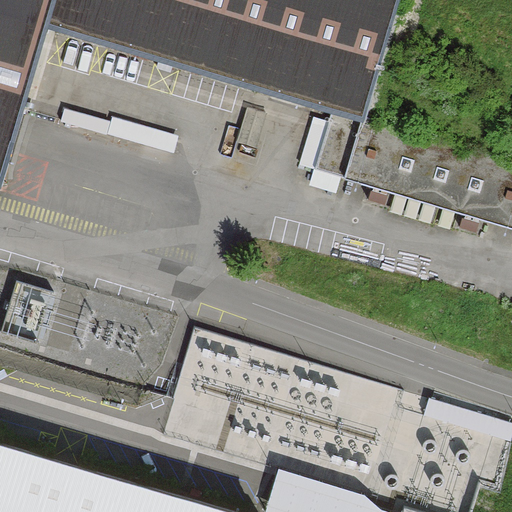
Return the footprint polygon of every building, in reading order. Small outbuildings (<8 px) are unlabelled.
[(3,183),(50,26),(57,0),(0,0),(0,206),(4,203),(7,193),(0,191),(3,183)] [(57,0),(50,26),(336,112),(368,122),(380,82),(404,0),(57,0)] [(511,225),(511,162),(368,122),(336,112),(321,169),(511,225)] [(371,199),(388,205),(390,194),(374,189),(371,199)] [(462,226),(479,231),(481,222),(465,217),(462,226)] [(192,335),(177,433),(229,441),(237,390),(230,389),(233,368),(255,371),(251,397),(252,397),(246,435),(258,436),(262,408),(265,409),(267,393),(287,396),(290,370),(284,369),(282,387),(268,385),(273,347),(192,335)] [(511,418),(433,395),(429,411),(511,435),(511,418)] [(240,511),(0,438),(0,511),(240,511)]
